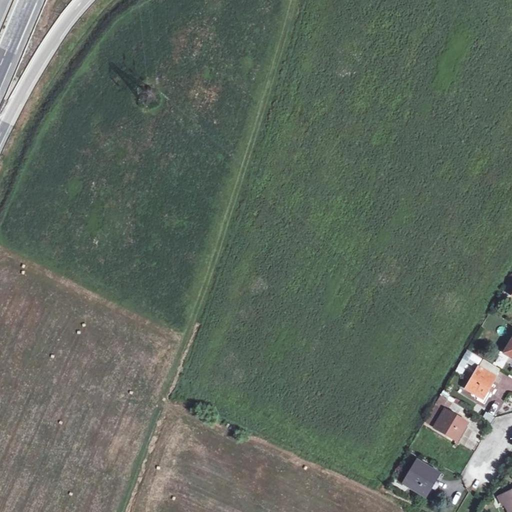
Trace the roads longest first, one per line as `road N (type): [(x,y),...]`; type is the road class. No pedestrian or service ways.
road 1 (track): [(165,397),(294,0)]
road 2 (motorway): [(0,137),(41,57),(83,0)]
